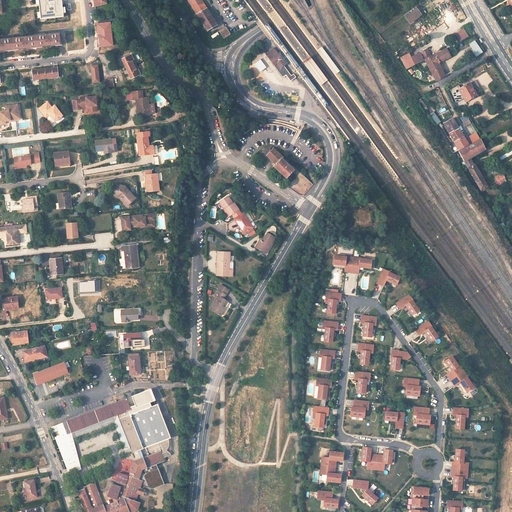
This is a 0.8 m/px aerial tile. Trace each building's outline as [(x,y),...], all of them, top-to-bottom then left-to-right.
[(66,0),(39,0),(42,20),(69,17),(66,0)] [(208,8),(202,0),(191,0),(189,2),(198,15),(208,8)] [(420,15),(414,7),(404,15),(410,22),(420,15)] [(209,32),(219,26),(208,8),(198,15),(209,32)] [(110,22),(96,24),(99,47),(113,46),(110,22)] [(232,35),(228,28),(223,31),(221,33),(225,40),(232,35)] [(468,37),(464,30),(455,35),(460,42),(468,37)] [(60,43),(59,33),(0,39),(0,49),(2,49),(2,51),(9,50),(9,49),(17,48),(17,50),(24,49),(23,46),(26,46),(26,49),(33,48),(33,46),(40,45),(41,47),(47,46),(47,44),(49,44),(50,46),(56,45),(56,44),(60,43)] [(474,41),(468,44),(476,56),(481,53),(474,41)] [(279,72),(280,74),(282,73),(284,72),(281,68),(285,66),(287,64),(283,58),(277,51),(274,47),(272,49),(265,54),(271,62),(273,65),(279,72)] [(340,71),(322,47),(317,50),(335,75),(340,71)] [(424,59),(430,56),(426,49),(414,55),(418,62),(424,59)] [(450,57),(444,49),(430,56),(424,59),(436,80),(444,75),(438,64),(450,57)] [(418,62),(414,55),(411,56),(410,53),(402,57),(407,68),(418,62)] [(131,54),(122,58),(132,79),(140,75),(131,54)] [(310,56),(302,61),(320,85),(328,80),(310,56)] [(260,59),(254,64),(260,72),(267,67),(260,59)] [(98,65),(90,65),(92,83),(100,82),(98,65)] [(288,71),(285,66),(281,68),(284,72),(280,74),(281,76),(283,78),(286,75),(291,81),(296,77),(294,73),(291,75),(288,71)] [(58,67),(31,70),(33,80),(59,77),(58,67)] [(104,80),(104,88),(114,87),(113,78),(108,79),(108,80),(104,80)] [(477,95),(470,82),(462,87),(459,89),(463,97),(466,101),(477,95)] [(459,89),(462,87),(460,84),(451,89),(457,100),(463,97),(459,89)] [(140,116),(150,115),(148,98),(143,98),(142,91),(132,92),(133,100),(136,99),(137,109),(139,108),(140,116)] [(87,97),(80,98),(81,100),(73,101),(74,110),(82,109),(82,108),(88,107),(91,107),(91,112),(97,111),(96,97),(87,98),(87,97)] [(52,108),(47,102),(39,109),(43,115),(45,113),(48,116),(49,115),(54,122),(62,116),(54,106),(52,108)] [(8,110),(0,110),(1,120),(2,123),(6,122),(6,120),(11,120),(11,118),(20,117),(20,109),(16,109),(16,105),(7,105),(8,110)] [(435,113),(431,115),(436,124),(440,122),(435,113)] [(458,128),(452,118),(444,123),(449,133),(458,128)] [(449,133),(459,150),(464,147),(468,145),(466,141),(458,128),(449,133)] [(468,145),(479,139),(477,135),(466,141),(468,145)] [(147,136),(137,138),(139,156),(154,154),(153,146),(149,147),(147,136)] [(112,152),(110,139),(95,141),(96,151),(104,150),(104,153),(112,152)] [(469,157),(487,148),(484,141),(482,142),(480,139),(479,139),(468,145),(464,147),(465,148),(458,151),(468,167),(473,165),(469,157)] [(283,157),(273,147),(265,156),(274,164),(272,166),(285,178),(293,170),(281,159),(283,157)] [(70,163),(68,152),(54,153),(55,166),(62,165),(62,164),(63,164),(70,163)] [(31,163),(40,162),(39,155),(38,153),(33,154),(34,155),(14,158),(15,166),(26,165),(31,164),(31,163)] [(487,187),(474,164),(468,167),(481,191),(487,187)] [(504,178),(502,173),(494,178),(497,182),(504,178)] [(147,192),(159,190),(157,174),(152,174),(145,175),(146,184),(146,186),(147,192)] [(135,199),(125,187),(117,184),(113,195),(120,197),(121,198),(121,199),(120,199),(127,206),(135,199)] [(68,198),(68,192),(58,194),(59,203),(60,203),(61,209),(71,208),(70,198),(68,198)] [(228,196),(219,202),(225,210),(225,209),(230,215),(239,210),(234,203),(233,203),(228,196)] [(37,205),(36,197),(27,198),(27,200),(22,200),(24,210),(34,209),(33,206),(37,205)] [(243,213),(234,219),(244,233),(252,228),(248,223),(249,222),(243,213)] [(129,216),(121,217),(123,231),(131,230),(130,227),(140,226),(146,225),(148,228),(150,228),(155,222),(151,219),(150,214),(142,215),(143,217),(129,219),(129,216)] [(27,231),(26,223),(0,226),(0,235),(3,235),(3,231),(7,231),(7,236),(9,236),(9,244),(19,242),(20,242),(20,237),(18,235),(18,233),(19,232),(27,231)] [(68,238),(78,238),(77,223),(67,224),(66,224),(66,225),(67,229),(68,229),(68,238)] [(258,249),(257,249),(265,254),(276,238),(267,232),(263,240),(258,249)] [(138,268),(136,245),(122,247),(122,251),(125,250),(126,269),(138,268)] [(230,253),(218,252),(217,275),(232,276),(233,270),(229,269),(229,256),(230,253)] [(352,272),(354,257),(346,255),(346,256),(335,255),(334,263),(345,264),(344,271),(352,272)] [(354,257),(352,272),(358,273),(359,266),(371,268),(372,260),(360,258),(360,257),(354,257)] [(62,274),(61,258),(51,259),(52,269),(51,269),(52,275),(62,274)] [(383,269),(376,283),(383,286),(386,280),(391,282),(396,284),(399,277),(394,274),(389,272),(383,269)] [(79,284),(81,294),(95,292),(94,281),(79,284)] [(229,290),(220,285),(217,290),(226,295),(229,290)] [(61,288),(46,290),(47,300),(63,298),(61,288)] [(226,295),(217,290),(215,294),(217,296),(209,308),(221,315),(225,308),(222,306),(226,301),(223,299),(226,295)] [(330,293),(326,292),(325,300),(328,300),(328,304),(327,313),(335,314),(336,308),(338,308),(339,304),(336,304),(337,301),(340,302),(341,294),(330,293)] [(409,294),(396,304),(400,309),(405,305),(409,310),(412,315),(419,310),(416,305),(412,301),(413,300),(409,294)] [(6,310),(18,309),(17,297),(4,298),(5,303),(6,310)] [(121,310),(122,322),(128,321),(128,320),(138,319),(137,309),(121,310)] [(368,316),(361,315),(360,323),(364,324),(364,326),(362,326),(361,329),(364,330),(363,336),(371,337),(372,328),(372,324),(376,325),(377,317),(368,316)] [(338,322),(323,321),(322,328),(325,329),(325,333),(324,341),(332,342),(333,336),(335,336),(335,333),(333,333),(333,330),(337,330),(338,322)] [(428,321),(415,330),(419,336),(424,332),(427,336),(431,341),(438,337),(434,332),(431,327),(432,327),(428,321)] [(13,343),(28,342),(27,331),(11,333),(13,343)] [(132,346),(132,347),(140,347),(140,333),(124,334),(125,346),(132,346)] [(160,350),(171,349),(169,336),(154,338),(154,346),(159,345),(160,350)] [(374,345),(358,343),(357,351),(361,352),(361,355),(359,354),(358,358),(361,358),(360,364),(368,365),(369,356),(369,353),(373,353),(374,345)] [(34,358),(46,355),(44,346),(22,351),(25,362),(35,360),(34,358)] [(335,351),(320,349),(319,357),(322,357),(321,370),(329,371),(330,365),(332,365),(332,361),(330,361),(330,358),(334,359),(335,351)] [(411,357),(408,352),(399,351),(392,350),(391,358),(392,358),(391,365),(391,369),(399,370),(400,363),(400,359),(407,359),(411,357)] [(139,357),(129,358),(130,375),(140,374),(139,357)] [(450,380),(464,371),(460,365),(459,366),(456,363),(452,357),(445,361),(449,367),(452,371),(446,375),(450,380)] [(63,374),(59,364),(38,373),(38,372),(33,373),(36,380),(35,380),(37,385),(63,374)] [(464,371),(450,380),(454,386),(460,382),(467,392),(474,387),(467,378),(468,377),(464,371)] [(370,373),(355,372),(354,380),(358,380),(358,383),(355,383),(355,386),(358,386),(357,392),(365,393),(366,385),(366,381),(370,381),(370,373)] [(332,379),(317,378),(316,386),(319,386),(318,399),(326,399),(327,393),(329,393),(329,390),(327,390),(327,387),(331,387),(332,379)] [(419,380),(404,378),(403,386),(406,386),(405,395),(419,396),(420,387),(418,386),(419,380)] [(151,388),(130,396),(136,412),(157,404),(151,388)] [(119,419),(130,415),(128,411),(131,410),(127,398),(108,405),(62,423),(67,434),(72,433),(117,415),(119,419)] [(369,402),(354,400),(353,408),(351,408),(350,416),(364,418),(365,409),(368,410),(369,402)] [(132,453),(168,439),(170,438),(157,404),(136,412),(130,415),(119,419),(131,451),(132,453)] [(329,408),(314,406),(313,414),(316,414),(314,427),(318,427),(318,431),(322,431),(324,422),(326,422),(326,418),(324,418),(324,415),(328,416),(329,408)] [(426,408),(414,407),(414,415),(417,415),(416,423),(429,425),(430,415),(429,415),(429,408),(426,408)] [(469,409),(453,408),(453,416),(457,416),(456,419),(454,419),(454,422),(456,422),(456,428),(464,429),(464,420),(465,417),(468,417),(469,409)] [(397,413),(385,411),(385,420),(391,420),(396,421),(395,428),(402,428),(404,413),(397,412),(397,413)] [(117,415),(72,433),(73,438),(114,422),(126,453),(131,451),(119,419),(117,415)] [(67,434),(62,423),(51,427),(53,432),(57,431),(59,435),(54,437),(69,474),(82,470),(73,438),(72,433),(67,434)] [(168,439),(132,453),(134,459),(128,476),(119,472),(115,485),(114,484),(111,483),(111,486),(107,496),(116,499),(117,501),(104,506),(95,482),(83,487),(84,488),(77,491),(78,495),(79,495),(80,498),(81,498),(82,499),(81,499),(81,500),(81,501),(84,511),(128,511),(129,511),(133,511),(138,510),(140,503),(136,501),(138,494),(143,496),(143,495),(145,490),(145,489),(140,488),(141,485),(143,481),(139,479),(142,470),(148,467),(145,458),(161,452),(162,454),(163,453),(166,451),(168,449),(169,446),(169,443),(169,442),(169,441),(168,439)] [(371,448),(363,447),(362,460),(368,461),(367,468),(375,468),(377,455),(371,454),(371,448)] [(383,455),(377,455),(375,468),(383,469),(384,463),(390,463),(392,450),(384,449),(383,455)] [(452,462),(452,469),(468,471),(468,463),(463,462),(464,458),(464,450),(456,449),(455,455),(453,455),(453,459),(455,459),(455,462),(452,462)] [(329,458),(322,457),(321,465),(335,467),(336,460),(342,461),(343,453),(330,451),(329,458)] [(156,464),(165,461),(162,454),(161,452),(145,458),(148,467),(156,464)] [(163,481),(156,464),(148,467),(142,470),(139,479),(143,481),(141,485),(152,489),(164,484),(163,481)] [(335,467),(321,465),(320,474),(327,475),(326,481),(340,483),(341,474),(335,474),(335,467)] [(468,471),(452,469),(451,477),(454,478),(454,480),(451,480),(451,484),(453,484),(453,490),(461,491),(462,482),(462,478),(467,478),(468,471)] [(24,481),(27,499),(37,497),(34,480),(24,481)] [(368,481),(353,480),(352,488),(361,489),(360,491),(363,494),(362,495),(372,504),(377,498),(367,489),(368,481)] [(428,488),(413,487),(413,494),(411,494),(411,498),(412,498),(423,499),(423,495),(428,495),(428,488)] [(333,492),(319,491),(318,499),(325,500),(324,506),(337,507),(338,499),(332,498),(333,492)] [(423,499),(412,498),(412,505),(410,505),(410,509),(411,510),(422,511),(422,506),(427,507),(427,500),(423,499)] [(462,501),(447,500),(447,507),(447,508),(448,508),(451,508),(450,511),(448,511),(458,511),(459,509),(462,509),(462,501)]
